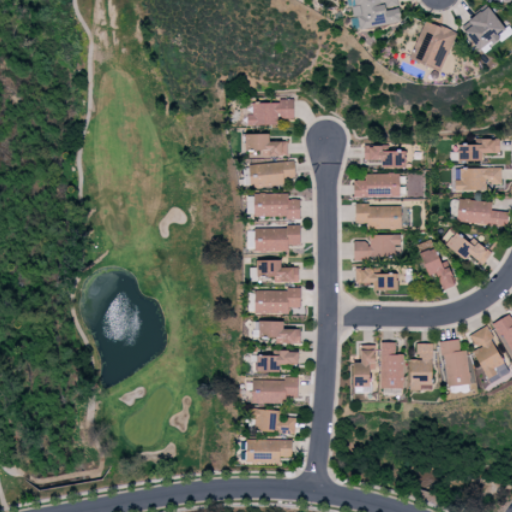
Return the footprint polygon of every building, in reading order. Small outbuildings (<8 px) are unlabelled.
[(351,0),(357,30),(401,21),(396,0),(351,0)] [(461,25),(481,53),(504,36),(501,33),(505,30),(488,6),(461,25)] [(456,33),(424,20),(409,59),(440,71),(456,33)] [(246,125),(277,125),(277,118),(293,118),(293,102),(251,101),(251,114),(246,114),(246,125)] [(269,141),(269,133),(244,134),(244,151),(261,150),(261,157),(286,156),(286,141),(269,141)] [(457,161),(481,161),(482,153),(498,153),(499,139),(481,138),(481,145),(457,144),(457,161)] [(381,167),(404,168),(404,151),(381,151),(381,145),(363,145),(363,160),(381,160),(381,167)] [(283,186),(283,178),(294,178),(294,162),(248,164),(249,187),(283,186)] [(500,168),(459,168),(459,180),(454,180),(454,191),(485,190),(485,184),(500,184),(500,168)] [(398,197),(399,174),(364,173),(364,180),(353,180),(353,197),(398,197)] [(253,194),(253,218),(299,217),(299,199),(287,199),(287,193),(253,194)] [(506,226),(508,211),(490,210),(491,201),(457,199),(455,222),(506,226)] [(354,223),(368,223),(368,229),(400,229),(400,205),(354,205),(354,223)] [(299,245),(299,227),(253,228),(253,252),(288,251),(287,245),(299,245)] [(468,254),(479,262),(488,251),(476,242),(473,246),(454,232),(444,245),(464,260),(468,254)] [(352,242),(353,259),(393,258),(393,245),(400,245),(399,234),(368,235),(368,241),(352,242)] [(442,269),(435,247),(419,253),(427,276),(435,273),(441,290),(454,286),(447,267),(442,269)] [(280,260),(256,260),(256,276),(272,276),(272,282),(297,282),(297,267),(280,267),(280,260)] [(372,291),(396,290),(396,273),(372,274),(372,268),(354,268),(355,283),(372,282),(372,291)] [(300,289),(253,290),(254,314),(288,314),(288,308),(300,307),(300,289)] [(511,320),(509,314),(495,321),(511,358),(511,320)] [(274,343),(299,344),(300,329),(282,329),(282,321),(258,321),(258,337),(275,337),(274,343)] [(466,336),(486,379),(493,376),(494,378),(506,372),(485,327),(466,336)] [(466,350),(459,351),(458,339),(441,341),(444,387),(469,385),(466,350)] [(379,388),(403,388),(402,355),(394,355),(394,342),(379,342),(379,388)] [(431,343),(416,343),(416,360),(409,360),(409,390),(420,390),(420,385),(431,385),(431,343)] [(370,386),(369,364),(374,363),(374,345),(359,345),(360,362),(352,363),(353,387),(370,386)] [(255,372),(279,372),(279,364),(297,365),(297,351),(278,350),(278,355),(256,355),(255,372)] [(285,404),(285,396),(297,397),(297,380),(251,379),(250,403),(285,404)] [(295,417),(287,417),(287,410),(255,410),(254,432),(294,433),(295,417)] [(279,457),(291,457),(291,440),(245,439),(245,463),(279,463),(279,457)]
